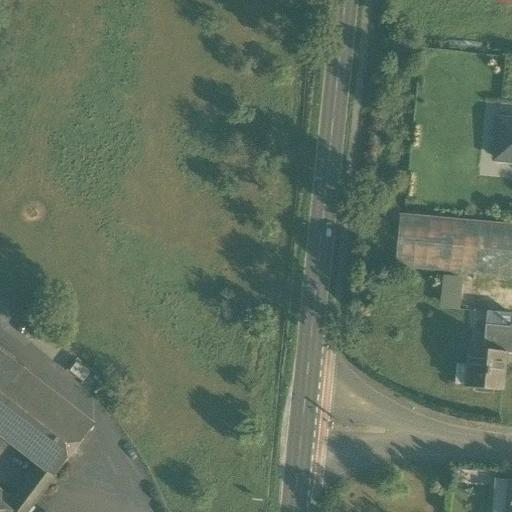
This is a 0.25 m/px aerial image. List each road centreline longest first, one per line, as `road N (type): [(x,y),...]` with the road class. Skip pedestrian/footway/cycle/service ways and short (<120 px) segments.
road 1 (secondary): [(345,0),(302,426)]
road 2 (residential): [(302,426),(511,450)]
